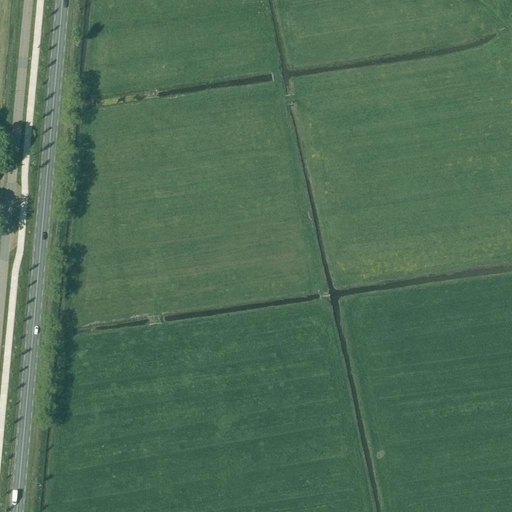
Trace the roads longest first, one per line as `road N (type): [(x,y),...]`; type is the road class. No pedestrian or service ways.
road 1 (primary): [(16,511),(62,0)]
road 2 (unclassified): [(0,300),(27,0)]
